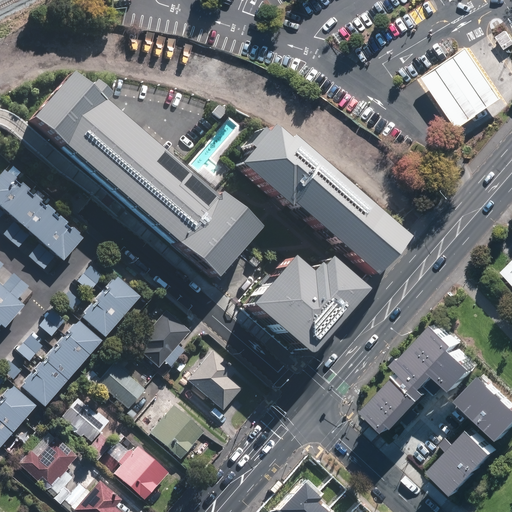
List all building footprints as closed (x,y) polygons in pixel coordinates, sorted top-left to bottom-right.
[(511,39),(507,31),(497,37),(506,51),(511,46),(511,39)] [(470,49),(425,79),(443,106),(459,130),(504,100),(488,76),(470,49)] [(244,238),(248,234),(220,208),(213,202),(210,205),(204,201),(74,84),(34,127),(206,281),(238,245),(244,238)] [(211,130),(205,125),(192,140),(198,145),(211,130)] [(191,136),(183,130),(175,140),(183,147),(191,136)] [(362,280),(397,240),(340,190),(342,188),(333,181),(331,183),(316,170),(319,167),(309,159),(307,161),(286,142),(283,145),(266,131),(261,137),(259,135),(257,134),(242,150),(244,152),(248,155),(235,169),(279,208),(281,206),(288,213),(286,215),(296,224),(298,222),(312,234),(310,236),(318,243),(320,241),(327,248),(325,250),(334,258),(335,256),(362,280)] [(371,138),(361,131),(350,146),(360,153),(371,138)] [(389,146),(375,137),(362,156),(376,165),(389,146)] [(400,159),(387,172),(416,201),(429,187),(400,159)] [(16,180),(9,173),(8,175),(4,171),(0,176),(0,207),(63,262),(82,240),(79,237),(80,235),(73,229),(71,230),(70,232),(64,227),(65,225),(66,223),(60,218),(59,219),(57,221),(52,215),(53,214),(54,213),(47,206),(46,208),(44,209),(39,204),(40,203),(41,201),(35,196),(33,197),(32,198),(26,193),(28,192),(29,191),(22,184),(21,186),(19,187),(13,182),(16,180)] [(16,249),(27,236),(12,223),(1,236),(16,249)] [(41,271),(52,258),(37,245),(26,257),(41,271)] [(511,260),(501,272),(511,283),(511,260)] [(263,283),(243,305),(294,351),(349,292),(319,265),(311,273),(305,268),(296,277),(281,264),(263,283)] [(88,266),(74,282),(87,293),(101,278),(88,266)] [(10,276),(0,286),(0,326),(3,329),(22,307),(15,300),(25,288),(10,276)] [(90,306),(84,313),(85,314),(81,318),(104,338),(139,298),(116,278),(113,281),(112,280),(106,287),(109,290),(104,295),(103,294),(101,292),(95,300),(96,301),(97,303),(93,309),(90,306)] [(71,311),(78,302),(66,292),(59,300),(71,311)] [(141,354),(158,368),(163,362),(169,368),(183,351),(177,346),(189,332),(164,310),(137,343),(145,349),(141,354)] [(49,337),(62,322),(50,311),(36,326),(49,337)] [(66,339),(64,337),(57,345),(60,347),(55,352),(53,349),(46,357),(48,360),(44,364),(42,362),(35,370),(37,372),(33,378),(30,375),(24,382),(25,384),(21,388),(43,407),(100,341),(78,322),(75,326),(74,324),(68,331),(71,334),(66,339)] [(451,389),(476,365),(436,325),(415,346),(394,366),(402,375),(368,408),(392,433),(431,394),(426,388),(438,376),(448,386),(451,389)] [(27,362),(41,346),(28,335),(15,351),(27,362)] [(185,381),(222,410),(240,388),(227,377),(233,369),(210,351),(185,381)] [(0,370),(11,380),(18,372),(6,361),(0,367),(0,370)] [(178,362),(173,369),(178,373),(183,367),(178,362)] [(143,390),(112,364),(96,383),(126,409),(143,390)] [(100,377),(91,370),(86,375),(95,383),(100,377)] [(482,419),(502,439),(511,429),(511,404),(483,375),(461,397),(482,419)] [(0,447),(35,406),(12,387),(9,390),(8,389),(2,396),(5,399),(0,404),(0,403),(0,447)] [(95,415),(76,399),(61,417),(76,430),(73,433),(79,438),(82,436),(90,442),(108,422),(97,413),(95,415)] [(203,432),(172,406),(148,434),(174,456),(175,455),(180,460),(203,432)] [(236,430),(215,410),(208,418),(228,438),(236,430)] [(431,468),(455,493),(496,453),(471,428),(453,446),(431,468)] [(118,443),(122,437),(119,434),(114,439),(118,443)] [(109,444),(99,435),(85,451),(95,460),(109,444)] [(39,478),(47,486),(55,477),(57,478),(75,459),(53,439),(35,458),(28,452),(16,465),(35,483),(39,478)] [(119,465),(112,474),(142,500),(165,473),(134,447),(129,454),(127,451),(116,463),(119,465)] [(275,480),(266,490),(271,494),(279,483),(275,480)] [(295,484),(294,483),(270,510),(272,511),(325,511),(310,498),(314,493),(300,480),(295,484)] [(84,491),(69,509),(72,511),(117,511),(113,508),(118,501),(96,482),(87,493),(84,491)]
